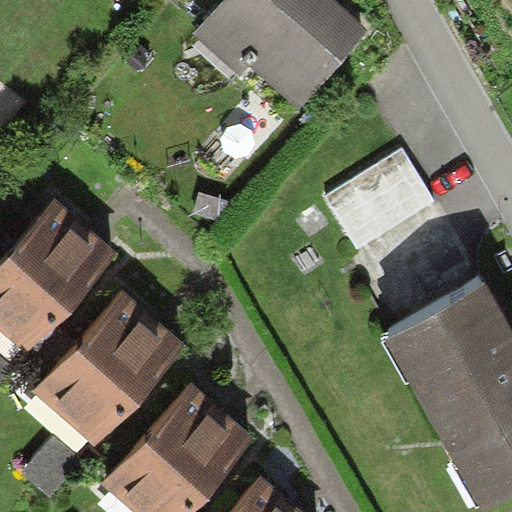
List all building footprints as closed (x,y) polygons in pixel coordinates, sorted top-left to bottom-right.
[(372,18),(351,0),(215,0),(192,28),(243,72),(253,60),(301,101),(372,18)] [(404,145),(326,190),(355,239),(433,195),(404,145)] [(56,189),(0,254),(0,320),(27,343),(115,239),(56,189)] [(511,311),(480,258),(385,313),(481,477),(511,459),(511,311)] [(135,270),(36,382),(96,435),(194,323),(135,270)] [(0,348),(0,375),(13,361),(0,348)] [(199,365),(103,470),(149,511),(175,511),(260,420),(199,365)] [(54,429),(23,463),(47,486),(79,452),(54,429)] [(315,511),(259,461),(215,511),(315,511)]
